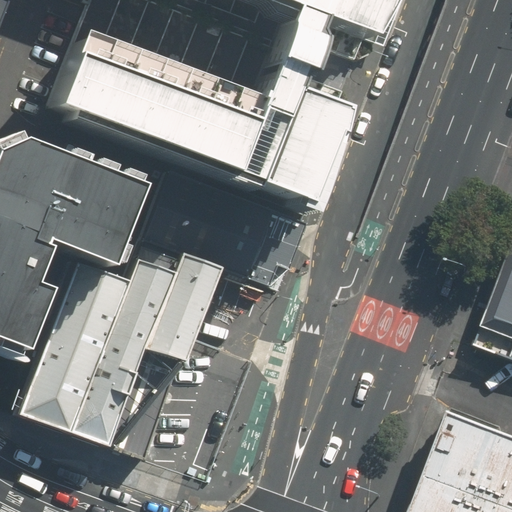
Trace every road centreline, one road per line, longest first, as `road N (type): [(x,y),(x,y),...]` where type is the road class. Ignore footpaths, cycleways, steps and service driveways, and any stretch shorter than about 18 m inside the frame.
road 1 (primary): [(321,511),(511,7)]
road 2 (residential): [(281,511),(289,426),(335,229),(421,0)]
